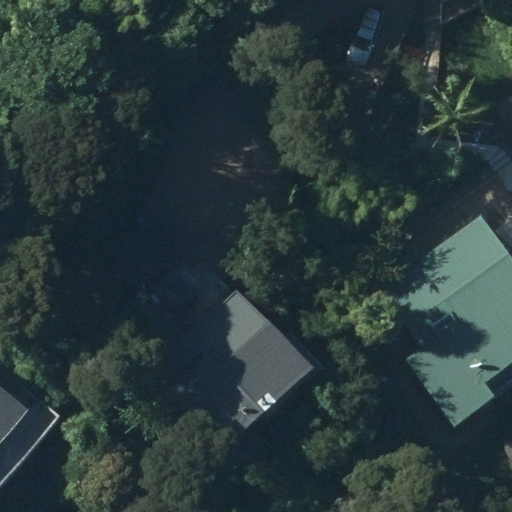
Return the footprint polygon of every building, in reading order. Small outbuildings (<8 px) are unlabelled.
[(489,382),(511,364),(511,192),(383,291),(423,345),(409,355),(460,423),(498,394),(489,382)] [(165,216),(106,263),(134,299),(194,251),(165,216)] [(118,334),(228,472),(311,407),(201,269),(118,334)] [(0,452),(36,409),(0,378),(0,452)] [(511,426),(509,430),(507,434),(505,438),(504,442),(503,447),(504,452),(505,456),(508,460),(510,464),(511,465),(511,426)]
